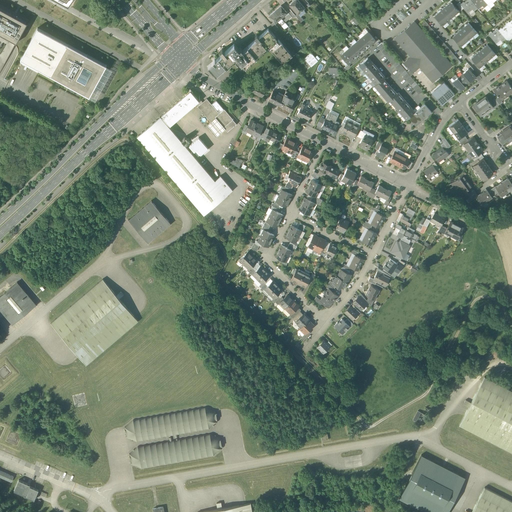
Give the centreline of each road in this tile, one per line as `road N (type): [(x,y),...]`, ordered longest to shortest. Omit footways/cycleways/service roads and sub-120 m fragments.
road 1 (primary): [(0,233),(185,60)]
road 2 (primary): [(170,57),(0,219)]
road 3 (residential): [(185,60),(248,104),(326,140)]
road 4 (track): [(142,69),(15,0)]
road 5 (residential): [(290,212),(269,264),(325,323)]
